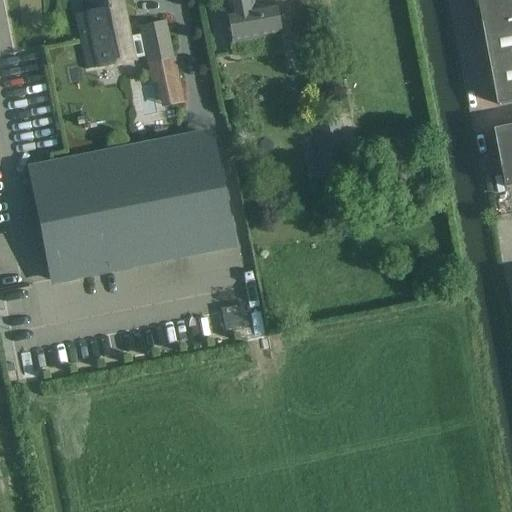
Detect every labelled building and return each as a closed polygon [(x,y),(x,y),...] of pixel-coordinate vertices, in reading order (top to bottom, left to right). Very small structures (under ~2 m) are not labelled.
[(90,0),(93,11),(75,15),(80,34),(88,68),(99,66),(111,65),(145,58),(147,64),(170,59),(162,22),(142,26),(144,33),(129,36),(121,0),(90,0)] [(226,12),(232,43),(279,34),(273,3),(253,7),(251,0),(224,0),(227,12),(226,12)] [(511,0),(479,0),(499,105),(511,102),(511,0)] [(472,62),(478,94),(494,91),(489,59),(472,62)] [(340,125),(311,130),(320,178),(348,174),(340,125)] [(511,125),(496,129),(507,188),(511,187),(511,125)] [(67,163),(30,170),(52,281),(230,246),(208,135),(67,163)] [(410,148),(391,151),(393,166),(412,164),(410,148)] [(220,313),(223,329),(242,325),(238,309),(220,313)]
